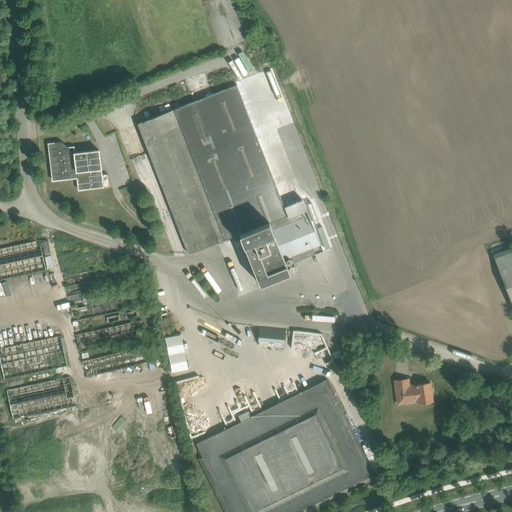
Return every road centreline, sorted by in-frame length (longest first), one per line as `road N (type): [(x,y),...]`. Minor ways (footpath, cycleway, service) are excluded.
road 1 (unclassified): [(511,374),(383,333),(211,311),(179,268),(32,216)]
road 2 (unclassified): [(32,216),(10,0)]
